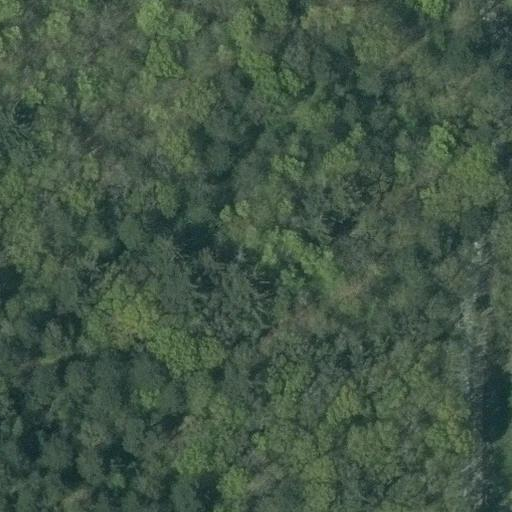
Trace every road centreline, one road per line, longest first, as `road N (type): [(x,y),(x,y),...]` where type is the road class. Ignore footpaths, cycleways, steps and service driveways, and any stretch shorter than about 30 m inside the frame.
road 1 (unknown): [(506,71),(475,293),(472,511)]
road 2 (unknown): [(289,511),(220,436),(167,401),(35,242),(0,268)]
road 3 (unknown): [(274,0),(124,163),(35,242)]
